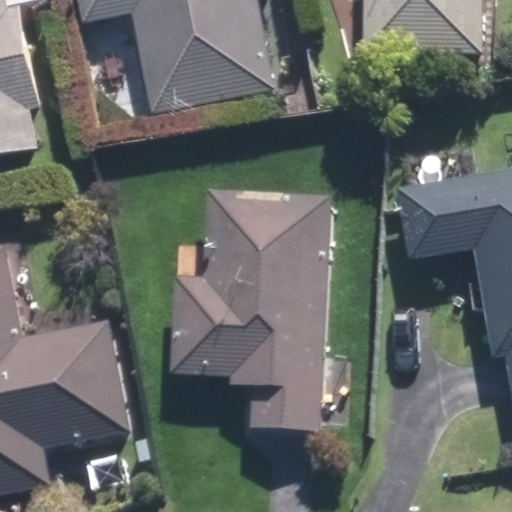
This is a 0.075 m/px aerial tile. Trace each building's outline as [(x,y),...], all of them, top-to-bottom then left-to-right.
[(0,0),(0,166),(53,155),(41,97),(21,7),(54,0),(53,0),(0,0)] [(83,0),(89,28),(140,17),(161,122),(281,97),(261,0),(83,0)] [(488,59),(489,0),(370,0),(368,55),(488,59)] [(511,175),(478,181),(471,140),(407,151),(413,187),(400,190),(413,266),(479,255),(497,363),(511,360),(511,368),(511,175)] [(326,433),(337,200),(216,195),(212,284),(182,283),(177,381),(235,384),(235,394),(258,395),(256,429),(326,433)] [(18,247),(0,250),(0,498),(56,487),(49,448),(134,432),(113,320),(35,335),(18,247)]
